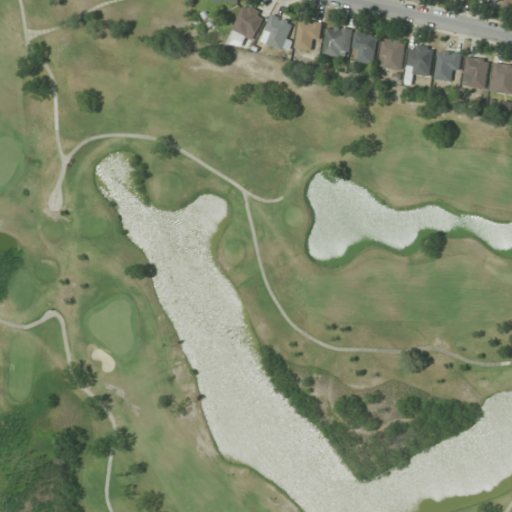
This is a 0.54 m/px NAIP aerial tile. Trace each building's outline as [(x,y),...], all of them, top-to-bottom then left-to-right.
[(254,41),(268,14),(247,4),(229,40),(244,48),(248,39),(254,41)] [(263,40),(287,51),(299,24),(275,14),(263,40)] [(323,46),(319,20),(298,23),(303,49),(323,46)] [(350,58),(353,28),(329,26),(326,55),(350,58)] [(354,61),(375,64),(379,35),(358,32),(354,61)] [(408,42),(386,38),(380,66),(402,71),(408,42)] [(462,52),(441,50),(437,79),(458,82),(462,52)] [(490,59),(467,57),(464,86),(487,89),(490,59)] [(511,94),(511,64),(496,62),(491,92),(511,94)]
